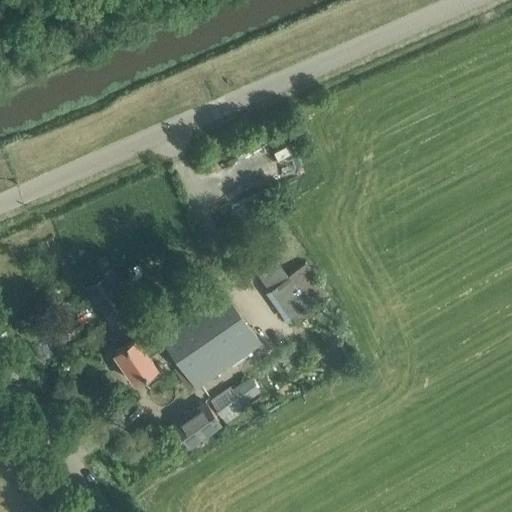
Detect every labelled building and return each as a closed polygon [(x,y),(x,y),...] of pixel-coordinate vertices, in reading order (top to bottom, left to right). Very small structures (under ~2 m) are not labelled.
[(267,244),(247,257),(268,287),(264,291),(285,321),(326,292),(305,262),(288,274),(267,244)] [(111,268),(85,286),(112,326),(138,308),(111,268)] [(154,325),(166,343),(195,385),(260,340),(218,280),(154,325)] [(134,337),(114,351),(134,381),(156,366),(148,355),(166,343),(154,325),(150,320),(131,333),(134,337)] [(229,384),(210,398),(225,420),(244,407),(241,403),(251,396),(241,382),(240,380),(231,387),(229,384)] [(206,400),(204,402),(173,423),(188,445),(221,422),(206,400)]
